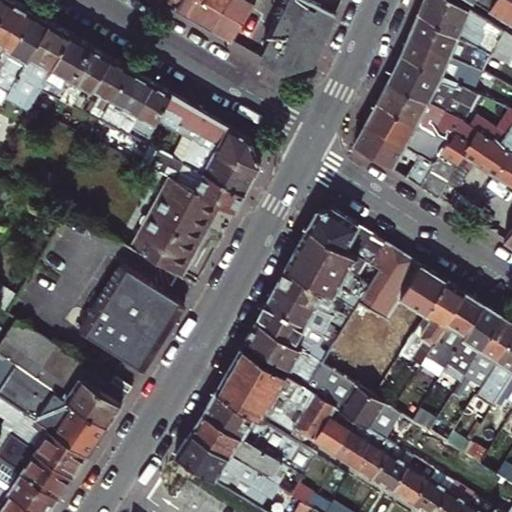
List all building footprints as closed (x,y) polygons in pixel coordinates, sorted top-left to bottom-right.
[(0,0),(0,17),(10,0),(0,0)] [(0,66),(33,11),(14,0),(10,0),(0,17),(0,66)] [(180,0),(176,7),(195,17),(204,0),(180,0)] [(204,0),(195,17),(213,27),(228,0),(204,0)] [(228,0),(213,27),(232,39),(246,14),(254,0),(228,0)] [(306,0),(289,0),(262,56),(284,69),(312,60),(335,14),(306,0)] [(424,0),(419,12),(471,43),(511,66),(511,35),(506,31),(484,18),(456,0),(424,0)] [(471,0),(489,11),(495,0),(471,0)] [(511,0),(495,0),(489,11),(511,24),(511,21),(511,0)] [(51,21),(33,11),(0,66),(0,75),(2,76),(8,66),(20,73),(51,21)] [(467,49),(471,43),(419,12),(410,33),(448,53),(466,61),(471,52),(467,49)] [(33,80),(42,84),(72,33),(51,21),(20,73),(5,98),(19,105),(33,80)] [(72,33),(42,84),(40,87),(60,98),(91,44),(72,33)] [(448,79),(474,92),(482,96),(489,81),(466,69),(445,58),(448,53),(410,33),(401,54),(448,79)] [(76,106),(78,102),(74,100),(83,84),(91,90),(93,87),(111,56),(91,44),(60,98),(76,106)] [(476,55),(471,52),(466,61),(469,63),(471,64),(476,55)] [(466,61),(448,53),(445,58),(466,69),(469,63),(466,61)] [(467,106),(474,92),(448,79),(401,54),(388,82),(424,101),(432,85),(436,90),(467,106)] [(111,56),(93,87),(103,93),(95,105),(90,113),(99,118),(106,106),(111,97),(130,67),(111,56)] [(99,118),(125,132),(154,81),(130,67),(111,97),(123,105),(118,113),(106,106),(99,118)] [(33,80),(19,105),(26,110),(30,105),(40,87),(42,84),(33,80)] [(146,117),(153,122),(155,118),(171,91),(154,81),(125,132),(142,140),(147,133),(147,132),(139,128),(146,117)] [(511,111),(504,107),(501,113),(495,127),(472,113),(465,125),(450,116),(449,117),(444,115),(447,109),(442,106),(440,110),(424,101),(388,82),(377,102),(414,122),(445,142),(438,153),(432,163),(418,184),(437,196),(447,181),(451,183),(458,183),(466,171),(462,164),(467,156),(474,160),(511,183),(511,111)] [(171,91),(155,118),(173,127),(177,120),(188,101),(171,91)] [(504,107),(483,96),(480,102),(501,113),(504,107)] [(95,105),(86,99),(83,104),(80,108),(90,113),(95,105)] [(200,132),(197,139),(257,170),(260,164),(250,137),(215,117),(188,101),(177,120),(200,132)] [(414,122),(377,102),(366,123),(403,144),(413,151),(410,156),(415,160),(419,154),(432,163),(438,153),(445,142),(414,122)] [(405,176),(415,160),(410,156),(413,151),(403,144),(366,123),(355,144),(384,160),(405,176)] [(208,161),(203,172),(244,193),(257,170),(197,139),(183,132),(177,144),(189,151),(208,161)] [(151,135),(147,133),(142,140),(149,144),(151,145),(153,141),(151,135)] [(182,171),(177,180),(221,203),(235,210),(244,193),(203,172),(183,161),(151,145),(149,144),(146,149),(154,153),(152,156),(182,171)] [(189,151),(183,161),(203,172),(208,161),(189,151)] [(419,154),(415,160),(405,176),(418,184),(432,163),(419,154)] [(152,156),(147,165),(169,176),(177,180),(182,171),(152,156)] [(462,164),(466,171),(474,160),(467,156),(462,164)] [(221,203),(177,180),(169,176),(131,246),(181,275),(221,203)] [(447,181),(437,196),(440,198),(451,183),(447,181)] [(368,255),(375,259),(387,240),(364,226),(332,205),(317,209),(308,225),(366,260),(368,255)] [(308,225),(300,238),(349,267),(370,285),(375,276),(381,268),(373,263),(375,259),(368,255),(366,260),(308,225)] [(511,244),(511,226),(503,239),(511,244)] [(323,289),(356,307),(361,300),(366,303),(370,297),(364,294),(370,285),(349,267),(300,238),(284,265),(323,289)] [(387,240),(375,259),(373,263),(381,268),(375,276),(385,282),(404,251),(387,240)] [(404,251),(385,282),(370,306),(387,317),(390,312),(395,316),(401,319),(405,313),(411,303),(420,309),(442,275),(404,251)] [(79,329),(129,360),(136,348),(150,357),(163,337),(172,322),(184,302),(119,264),(79,329)] [(274,282),(312,306),(334,315),(331,319),(343,327),(346,323),(356,307),(323,289),(284,265),(274,282)] [(444,277),(442,275),(420,309),(423,310),(426,312),(447,278),(444,277)] [(370,306),(385,282),(375,276),(370,285),(364,294),(370,297),(366,303),(370,306)] [(444,324),(466,290),(447,278),(426,312),(413,333),(422,339),(410,359),(419,365),(421,362),(444,324)] [(274,282),(264,300),(302,323),(303,322),(330,338),(331,337),(334,331),(339,334),(342,330),(325,321),(323,323),(308,314),(312,306),(274,282)] [(440,374),(448,362),(485,303),(466,290),(444,324),(450,328),(432,358),(435,359),(430,367),(440,374)] [(254,317),(319,358),(322,360),(326,355),(313,341),(297,331),(302,323),(264,300),(254,317)] [(356,307),(346,323),(380,345),(395,321),(393,320),(395,316),(390,312),(387,317),(370,306),(366,303),(361,300),(356,307)] [(414,318),(420,309),(411,303),(405,313),(414,318)] [(474,359),(502,313),(485,303),(448,362),(455,366),(463,352),(474,359)] [(473,398),(477,392),(480,388),(479,387),(511,335),(511,319),(502,313),(474,359),(465,373),(451,394),(468,405),(473,398)] [(307,378),(319,358),(254,317),(242,337),(307,378)] [(0,341),(0,352),(13,361),(107,422),(128,391),(111,380),(109,379),(101,374),(16,318),(0,341)] [(336,338),(371,360),(380,345),(346,323),(343,327),(342,330),(339,334),(336,338)] [(450,328),(444,324),(421,362),(430,367),(435,359),(432,358),(450,328)] [(400,353),(410,337),(399,330),(387,349),(390,351),(398,356),(400,353)] [(336,338),(339,334),(334,331),(331,337),(335,340),(336,338)] [(422,339),(413,333),(410,337),(400,353),(410,359),(422,339)] [(494,403),(511,374),(511,335),(479,387),(480,388),(477,392),(494,403)] [(337,406),(353,380),(322,360),(319,358),(307,378),(242,337),(238,344),(333,404),(337,406)] [(322,360),(353,380),(357,382),(371,360),(336,338),(335,340),(326,355),(322,360)] [(216,380),(264,410),(304,435),(308,434),(313,437),(329,411),(333,404),(238,344),(216,380)] [(136,348),(129,360),(143,369),(150,357),(136,348)] [(393,364),(398,356),(390,351),(385,360),(393,364)] [(465,373),(474,359),(463,352),(455,366),(465,373)] [(107,422),(13,361),(0,379),(0,394),(88,452),(107,422)] [(440,374),(430,367),(425,374),(436,381),(440,374)] [(115,374),(111,380),(128,391),(132,385),(115,374)] [(375,393),(384,380),(375,374),(366,388),(375,393)] [(511,399),(511,374),(494,403),(491,408),(497,411),(506,396),(511,399)] [(264,410),(216,380),(215,383),(213,386),(260,416),(262,413),(264,410)] [(428,427),(413,417),(394,405),(375,393),(366,388),(357,382),(353,380),(337,406),(347,412),(354,416),(365,423),(372,412),(419,440),(428,427)] [(200,408),(304,473),(317,452),(307,446),(260,416),(213,386),(200,408)] [(16,425),(12,431),(73,473),(88,452),(0,394),(0,413),(6,418),(16,425)] [(394,405),(413,417),(418,409),(399,398),(394,405)] [(347,412),(337,406),(333,404),(329,411),(343,419),(347,412)] [(188,427),(292,493),(299,481),(304,473),(200,408),(188,427)] [(435,420),(418,409),(413,417),(428,427),(430,428),(433,424),(435,420)] [(333,450),(349,424),(343,419),(329,411),(313,437),(333,450)] [(0,425),(0,433),(7,438),(12,431),(16,425),(6,418),(2,425),(0,425)] [(352,462),(369,436),(349,424),(333,450),(336,452),(352,462)] [(430,428),(447,439),(450,434),(433,424),(430,428)] [(293,494),(292,493),(188,427),(172,451),(271,511),(273,511),(280,502),(286,506),(293,494)] [(374,429),(369,436),(382,444),(387,437),(374,429)] [(0,448),(0,455),(59,495),(73,473),(12,431),(7,438),(0,448)] [(352,462),(354,463),(372,475),(389,449),(382,444),(369,436),(352,462)] [(393,488),(415,454),(394,441),(389,449),(372,475),(393,488)] [(487,451),(470,441),(465,450),(481,460),(487,451)] [(434,467),(415,454),(393,488),(412,500),(434,467)] [(0,484),(42,511),(47,511),(59,495),(0,455),(0,484)] [(511,459),(503,474),(511,479),(511,459)] [(433,511),(454,479),(434,467),(412,500),(430,511),(433,511)] [(462,511),(475,492),(454,479),(433,511),(462,511)] [(306,502),(313,491),(313,490),(312,489),(299,481),(292,493),(293,494),(300,498),(306,502)] [(0,509),(0,511),(42,511),(0,484),(0,498),(5,502),(0,509)] [(330,501),(313,491),(306,502),(311,505),(314,507),(322,511),(324,511),(329,506),(331,502),(330,501)] [(488,511),(494,503),(475,492),(462,511),(488,511)] [(298,511),(306,511),(311,505),(306,502),(300,498),(294,509),(298,511)] [(507,511),(494,503),(488,511),(507,511)]
